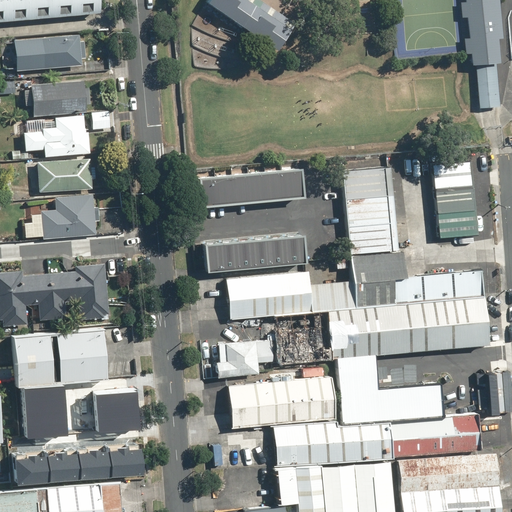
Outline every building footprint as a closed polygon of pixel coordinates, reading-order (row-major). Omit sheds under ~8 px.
[(95,0),(0,0),(0,20),(97,12),(95,0)] [(289,29),(247,0),(205,0),(204,1),(274,50),(289,29)] [(468,64),(474,63),(477,107),(498,106),(494,62),(496,62),(495,37),(499,37),(496,0),(463,0),(464,1),(459,1),(460,17),(465,16),(466,37),(462,37),(463,52),(467,52),(468,64)] [(450,17),(405,21),(407,42),(452,38),(450,17)] [(77,33),(24,38),(27,69),(79,64),(79,58),(84,57),(82,40),(78,40),(77,33)] [(0,75),(14,75),(12,51),(0,51),(0,75)] [(14,80),(0,81),(0,93),(15,93),(14,80)] [(81,80),(28,84),(31,115),(83,111),(83,103),(88,103),(87,88),(82,88),(81,80)] [(107,109),(89,111),(91,128),(109,126),(107,109)] [(40,130),(21,131),(23,150),(41,148),(42,155),(87,152),(85,131),(82,131),(81,114),(52,116),(53,125),(40,127),(40,130)] [(87,157),(34,160),(37,191),(90,188),(87,157)] [(474,232),(466,159),(428,163),(435,236),(474,232)] [(339,170),(347,253),(394,248),(386,165),(339,170)] [(296,168),(196,177),(198,204),(299,195),(296,168)] [(7,173),(0,174),(0,194),(9,194),(7,173)] [(90,193),(53,196),(56,236),(93,233),(90,193)] [(298,234),(201,244),(204,270),(301,261),(298,234)] [(223,278),(227,317),(270,313),(479,294),(476,268),(401,275),(399,250),(346,255),(349,279),(306,283),(305,270),(223,278)] [(0,270),(0,318),(0,319),(1,325),(26,323),(24,304),(37,303),(38,319),(65,317),(64,301),(76,300),(78,319),(108,316),(103,262),(74,265),(74,269),(21,273),(20,269),(0,270)] [(479,294),(270,313),(275,362),(333,357),(371,354),(484,343),(479,294)] [(99,327),(9,335),(14,385),(103,377),(99,327)] [(224,360),(213,361),(214,376),(256,373),(255,361),(270,360),(268,338),(222,343),(224,360)] [(371,354),(333,357),(339,424),(385,420),(439,415),(436,381),(374,387),(371,354)] [(225,385),(229,427),(331,417),(327,375),(225,385)] [(108,428),(125,428),(131,427),(130,418),(124,418),(122,386),(70,388),(71,415),(85,414),(85,423),(99,423),(100,428),(108,428)] [(58,397),(49,397),(49,412),(58,412),(58,397)] [(475,413),(386,421),(389,456),(477,448),(475,413)] [(331,426),(330,419),(268,425),(272,466),(387,455),(383,421),(331,426)] [(125,428),(108,428),(109,432),(55,435),(56,451),(59,451),(60,462),(55,462),(56,480),(109,478),(107,452),(111,452),(111,437),(125,437),(125,428)] [(395,458),(399,511),(497,511),(493,451),(395,458)] [(393,511),(388,457),(318,464),(322,511),(393,511)] [(320,511),(316,463),(272,467),(276,504),(293,502),(294,511),(320,511)] [(44,486),(46,509),(46,511),(118,511),(115,479),(44,486)] [(44,486),(0,490),(0,511),(35,511),(35,510),(46,509),(44,486)]
